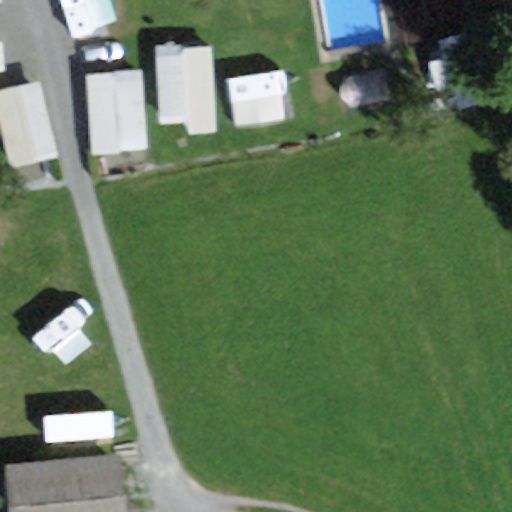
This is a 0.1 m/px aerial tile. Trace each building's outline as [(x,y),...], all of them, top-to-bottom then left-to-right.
[(403,0),(409,38),(467,29),(462,0),(403,0)] [(218,122),(215,37),(158,39),(161,124),(218,122)] [(140,63),(85,71),(97,151),(151,143),(140,63)] [(232,70),(234,117),(287,114),(285,67),(232,70)] [(0,83),(0,109),(10,162),(58,152),(43,75),(0,83)] [(139,511),(132,445),(13,458),(18,511),(139,511)]
